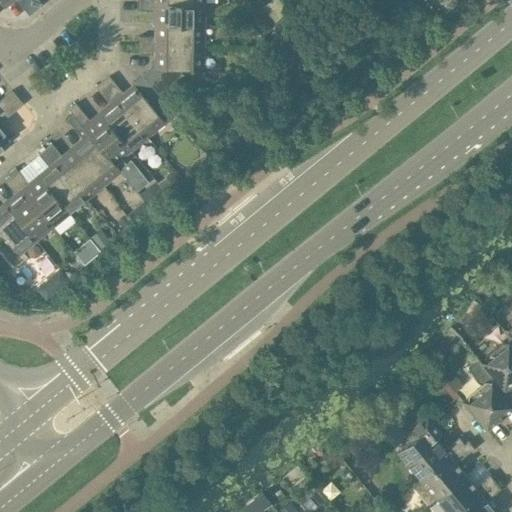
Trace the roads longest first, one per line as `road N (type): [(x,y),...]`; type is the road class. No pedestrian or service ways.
road 1 (secondary): [(511,22),(24,420)]
road 2 (secondary): [(41,475),(511,93)]
road 3 (residential): [(54,101),(109,43),(100,0)]
